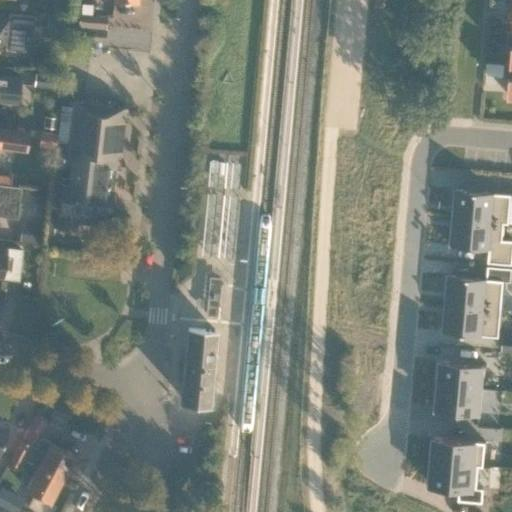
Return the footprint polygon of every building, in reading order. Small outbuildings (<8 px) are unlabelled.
[(34,14),(8,11),(7,16),(0,14),(0,41),(5,42),(5,46),(23,48),(25,33),(31,34),(34,14)] [(69,14),(47,12),(45,37),(66,39),(69,14)] [(105,29),(106,18),(106,14),(78,13),(77,26),(105,29)] [(104,45),(105,29),(77,26),(76,43),(104,45)] [(60,74),(35,71),(34,85),(58,88),(60,74)] [(18,76),(0,74),(0,97),(15,100),(18,76)] [(125,107),(71,99),(66,139),(58,138),(54,165),(68,167),(66,182),(62,181),(58,209),(69,211),(68,218),(95,221),(96,214),(107,215),(113,165),(117,165),(125,107)] [(56,115),(45,114),(44,125),(55,126),(56,115)] [(28,131),(0,127),(0,143),(26,147),(28,131)] [(57,131),(40,129),(38,144),(55,146),(57,131)] [(11,174),(0,172),(0,181),(10,183),(11,174)] [(19,185),(0,182),(0,213),(15,216),(19,185)] [(456,187),(454,215),(509,220),(511,220),(511,192),(456,187)] [(209,208),(208,252),(230,253),(231,196),(223,196),(223,208),(209,208)] [(454,215),(451,244),(489,247),(488,260),(511,261),(511,237),(503,236),(504,221),(509,221),(509,220),(454,215)] [(40,241),(42,225),(21,223),(19,239),(40,241)] [(22,248),(0,245),(0,275),(18,277),(22,248)] [(448,273),(446,301),(502,306),(504,279),(511,280),(511,269),(511,265),(488,264),(487,276),(448,273)] [(220,275),(209,274),(205,312),(217,314),(220,275)] [(446,301),(443,330),(499,335),(502,306),(446,301)] [(216,328),(188,326),(182,397),(210,399),(216,328)] [(441,359),(439,383),(481,386),(483,363),(441,359)] [(439,383),(437,406),(479,410),(481,386),(439,383)] [(33,412),(28,422),(37,428),(39,429),(45,418),(35,413),(33,412)] [(27,424),(20,438),(29,443),(34,432),(37,428),(28,422),(27,424)] [(73,454),(37,435),(29,451),(28,450),(31,444),(29,443),(20,438),(13,451),(24,457),(28,459),(37,464),(61,476),(73,454)] [(434,436),(432,459),(484,464),(486,440),(479,439),(434,436)] [(24,457),(13,451),(6,463),(17,469),(24,457)] [(432,459),(430,483),(460,485),(459,486),(458,498),(483,500),(484,486),(477,485),(479,464),(484,464),(432,459)] [(37,464),(25,486),(49,499),(61,476),(37,464)] [(16,511),(23,501),(0,488),(0,504),(13,511),(16,511)]
